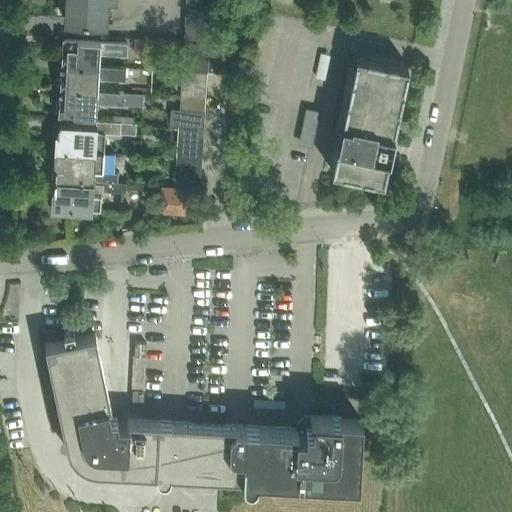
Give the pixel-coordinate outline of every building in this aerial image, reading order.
[(65,0),(64,18),(105,21),(106,0),(65,0)] [(210,6),(186,5),(186,17),(210,18),(210,6)] [(210,18),(186,17),(185,29),(209,30),(210,18)] [(209,30),(185,29),(184,41),(208,42),(209,30)] [(98,65),(98,64),(99,52),(126,54),(126,52),(127,42),(64,38),(63,38),(62,49),(59,52),(59,58),(62,60),(61,64),(98,65)] [(146,50),(147,39),(134,38),(133,49),(146,50)] [(183,70),(206,71),(208,43),(184,42),(183,70)] [(208,43),(206,71),(238,73),(240,45),(208,43)] [(407,68),(408,66),(398,64),(386,62),(386,61),(384,61),(365,57),(356,55),(355,57),(356,57),(348,97),(347,97),(346,99),(347,100),(343,118),(342,118),(342,121),(341,121),(336,145),(337,145),(337,146),(336,146),(336,149),(337,149),(332,167),(331,170),(341,172),(341,171),(359,175),(359,176),(362,176),(362,175),(374,178),(373,179),(383,181),(384,178),(383,178),(387,159),(387,160),(388,157),(383,156),(389,130),(394,131),(394,129),(393,129),(397,110),(398,110),(399,108),(398,108),(402,89),(403,89),(403,87),(402,87),(406,68),(407,68)] [(124,78),(125,66),(104,65),(98,64),(98,65),(61,64),(61,74),(58,76),(57,82),(60,85),(60,89),(97,90),(98,77),(124,78)] [(205,98),(207,72),(182,70),(180,96),(205,98)] [(96,102),(135,104),(143,105),(143,93),(97,90),(60,89),(59,99),(56,101),(56,107),(59,110),(58,114),(95,116),(96,102)] [(205,98),(180,96),(179,109),(204,110),(205,98)] [(203,127),(204,110),(179,109),(178,125),(203,127)] [(307,110),(305,119),(315,121),(317,113),(317,112),(307,110)] [(310,144),(315,121),(305,119),(300,142),(310,144)] [(120,133),(121,122),(95,120),(95,125),(58,122),(57,133),(56,149),(104,152),(105,132),(120,133)] [(121,122),(120,133),(135,133),(136,122),(121,122)] [(203,127),(178,125),(176,156),(201,158),(203,127)] [(117,172),(102,171),(104,152),(56,149),(55,166),(54,176),(64,176),(64,178),(116,181),(117,172)] [(201,158),(176,156),(174,183),(199,185),(201,158)] [(125,191),(126,186),(126,182),(116,181),(64,178),(64,180),(54,179),(53,190),(54,190),(53,207),(55,207),(57,211),(66,211),(68,208),(73,208),(73,210),(91,211),(91,209),(102,210),(103,190),(125,191)] [(187,187),(161,185),(159,211),(184,213),(187,187)] [(93,469),(100,470),(220,476),(362,483),(366,417),(362,417),(363,397),(342,396),(341,416),(314,415),(314,416),(308,416),(303,419),(297,423),(297,428),(205,423),(127,419),(127,421),(116,421),(110,416),(108,406),(111,405),(95,333),(75,337),(73,330),(67,327),(63,332),(65,339),(44,344),(66,447),(68,451),(71,455),(73,459),(78,463),(82,466),(86,468),(93,469)] [(134,343),(133,356),(145,356),(145,355),(146,343),(134,343)] [(133,356),(132,389),(143,390),(145,356),(133,356)] [(142,401),(143,390),(132,389),(132,400),(142,401)]
